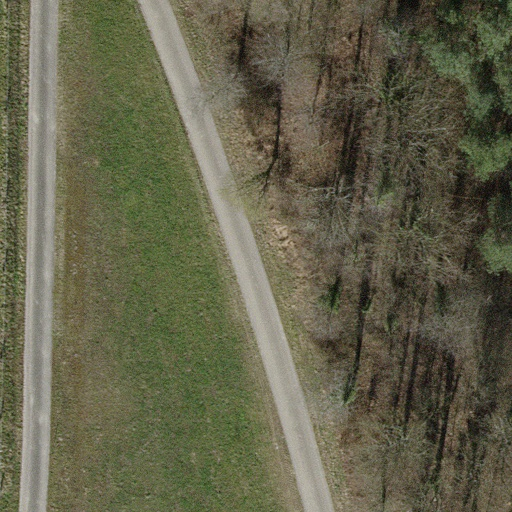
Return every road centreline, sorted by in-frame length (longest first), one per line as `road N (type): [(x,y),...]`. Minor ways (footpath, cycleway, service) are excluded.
road 1 (unclassified): [(155,0),(259,287),(318,511)]
road 2 (residential): [(45,0),(36,511)]
